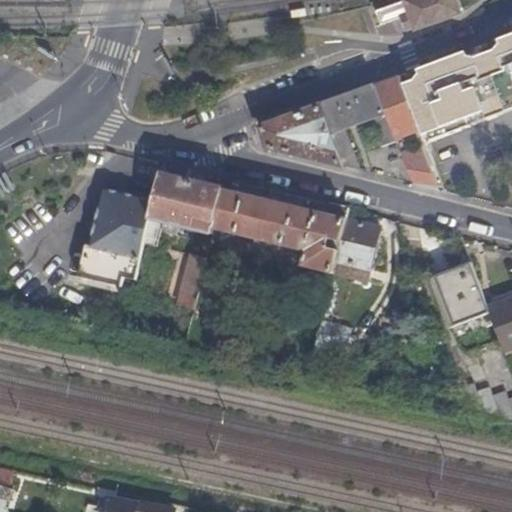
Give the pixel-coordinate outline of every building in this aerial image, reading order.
[(410,0),(378,12),(383,26),(402,19),(407,32),(416,28),(417,30),(461,13),(455,0),(410,0)] [(499,52),(497,52),(511,93),(511,37),(506,40),(503,45),(499,52)] [(495,48),(470,57),(479,59),(497,52),(495,48)] [(463,56),(402,78),(420,127),(427,144),(472,127),(470,121),(511,104),(511,93),(497,52),(479,59),(470,57),(463,56)] [(402,78),(377,87),(398,142),(403,140),(401,135),(420,127),(402,78)] [(322,108),(345,167),(362,171),(346,129),(374,119),(384,147),(398,142),(377,87),(322,108)] [(511,104),(470,121),(472,127),(511,112),(511,104)] [(322,108),(264,129),(271,149),(345,167),(322,108)] [(403,154),(414,185),(439,190),(422,147),(403,154)] [(221,190),(165,175),(157,203),(147,245),(158,248),(162,228),(159,227),(161,222),(170,225),(169,230),(196,236),(197,231),(214,235),(216,230),(225,191),(221,190)] [(126,278),(138,281),(147,245),(157,203),(108,191),(95,247),(88,245),(80,277),(123,288),(126,278)] [(328,216),(225,191),(216,230),(308,253),(305,268),(334,275),(334,274),(347,221),(350,210),(330,205),(328,216)] [(382,229),(347,221),(334,274),(369,282),(382,229)] [(205,270),(208,261),(192,257),(180,307),(195,311),(203,281),(205,270)] [(490,308),(488,303),(474,264),(434,278),(453,327),(492,313),(490,308)] [(214,273),(205,270),(203,281),(212,283),(214,273)] [(511,299),(511,293),(488,303),(490,308),(511,299)] [(325,310),(328,300),(318,298),(315,308),(325,310)] [(511,349),(511,299),(490,308),(492,313),(507,352),(511,349)] [(346,353),(352,328),(325,321),(319,347),(346,353)] [(191,330),(188,339),(198,341),(201,332),(191,330)] [(243,352),(240,362),(254,365),(256,355),(243,352)] [(343,355),(337,382),(349,385),(356,358),(343,355)] [(301,367),(311,369),(313,360),(303,357),(301,367)] [(475,383),(462,388),(473,415),(488,418),(479,392),(475,383)] [(491,388),(479,392),(488,418),(504,422),(494,396),(491,388)] [(507,391),(494,396),(504,422),(511,423),(511,404),(510,400),(507,391)] [(0,511),(2,511),(9,511),(17,492),(0,485),(0,511)] [(112,511),(115,499),(106,497),(103,510),(98,509),(97,511),(112,511)] [(174,511),(115,499),(112,511),(174,511)]
